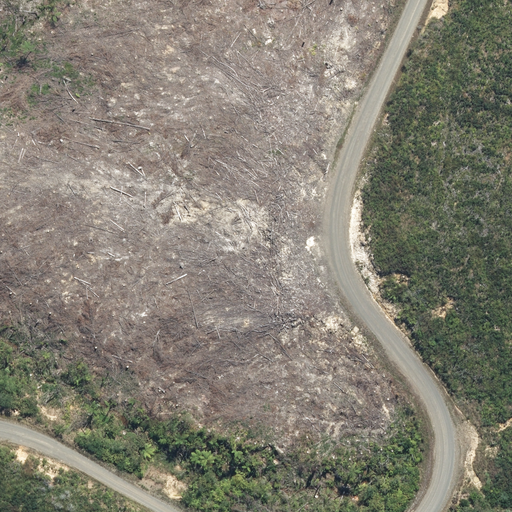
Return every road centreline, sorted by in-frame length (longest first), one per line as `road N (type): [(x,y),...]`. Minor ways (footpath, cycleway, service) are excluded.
road 1 (track): [(407,511),(433,467),(441,407),(345,277),(336,220),(362,112),(414,0)]
road 2 (track): [(0,427),(26,432),(174,511)]
